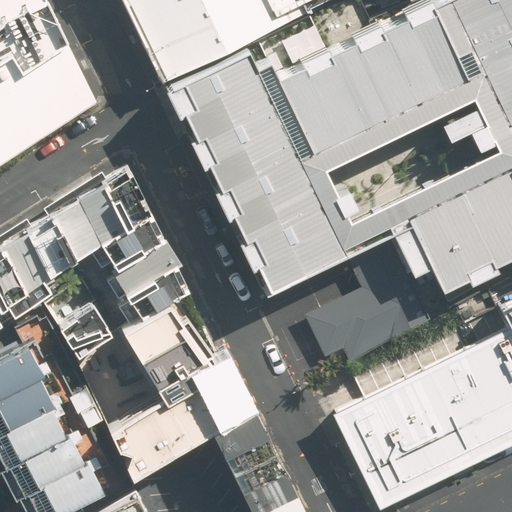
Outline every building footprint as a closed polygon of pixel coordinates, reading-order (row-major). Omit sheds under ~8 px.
[(0,0),(0,165),(98,102),(48,0),(0,0)] [(131,0),(165,73),(310,0),(131,0)] [(406,218),(440,286),(511,250),(511,0),(427,0),(268,80),(249,41),(169,81),(272,285),(406,218)] [(101,169),(0,233),(0,315),(41,290),(87,379),(67,389),(82,418),(98,410),(130,472),(211,430),(253,511),(305,511),(149,208),(127,222),(101,169)] [(379,304),(368,282),(305,312),(325,354),(342,346),(352,367),(413,338),(394,297),(379,304)] [(379,501),(511,434),(511,296),(499,303),(510,324),(334,412),(379,501)] [(0,385),(39,367),(24,335),(0,346),(0,385)] [(39,367),(0,385),(0,424),(54,398),(39,367)] [(54,398),(0,424),(0,455),(67,423),(54,398)] [(67,423),(0,455),(0,462),(13,490),(83,456),(67,423)] [(83,456),(13,490),(24,511),(53,511),(99,489),(83,456)] [(146,511),(138,492),(98,511),(146,511)]
